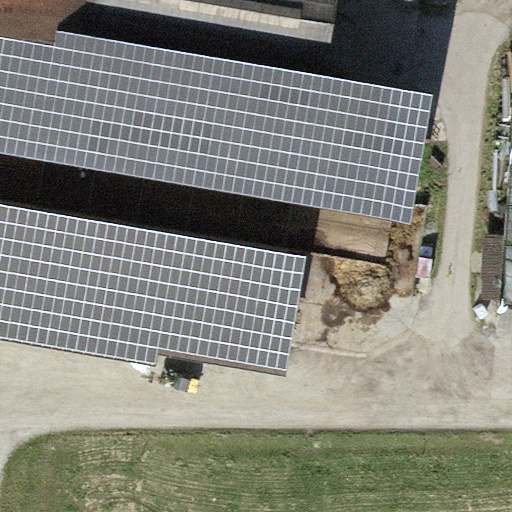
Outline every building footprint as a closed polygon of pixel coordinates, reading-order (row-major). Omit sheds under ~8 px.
[(105,0),(0,0),(0,14),(101,30),(105,0)] [(357,0),(113,0),(109,30),(356,63),(357,0)] [(464,86),(0,19),(0,150),(441,222),(464,86)] [(287,252),(0,201),(0,310),(268,357),(287,252)] [(511,301),(511,240),(492,240),(491,301),(511,301)]
